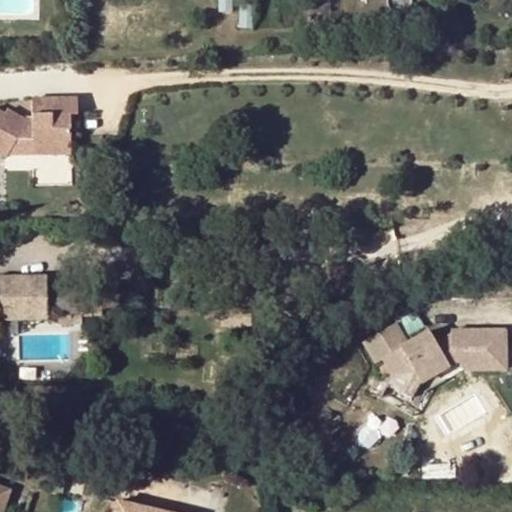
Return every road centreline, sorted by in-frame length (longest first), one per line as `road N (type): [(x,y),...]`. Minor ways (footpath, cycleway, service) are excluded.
road 1 (track): [(511,93),(349,73),(0,85)]
road 2 (track): [(394,247),(363,260),(295,265),(10,252)]
